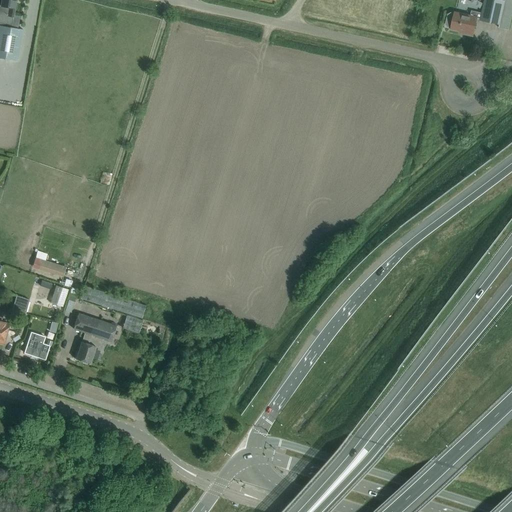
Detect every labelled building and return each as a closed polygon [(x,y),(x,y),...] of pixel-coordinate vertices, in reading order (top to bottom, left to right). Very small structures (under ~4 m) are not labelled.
[(23,30),(16,28),(18,17),(13,16),(16,0),(14,0),(1,0),(1,6),(0,5),(0,58),(17,61),(23,30)] [(511,14),(511,0),(484,0),(482,13),(478,12),(476,18),(480,19),(480,20),(500,24),(499,28),(509,30),(511,14)] [(472,36),(476,18),(478,12),(471,10),(470,15),(455,12),(454,13),(450,13),(448,14),(445,24),(447,26),(451,27),(451,29),(465,32),(464,34),(472,36)] [(66,267),(42,260),(39,270),(63,277),(66,267)] [(54,305),(66,309),(72,291),(59,288),(54,305)] [(88,289),(84,301),(144,319),(147,307),(88,289)] [(29,300),(16,295),(13,306),(19,308),(18,311),(25,313),(29,300)] [(85,332),(76,359),(90,364),(95,346),(88,344),(92,335),(111,341),(116,326),(78,313),(73,329),(85,332)] [(126,315),(122,328),(139,334),(143,321),(126,315)] [(0,342),(3,343),(8,323),(0,321),(0,342)] [(51,322),(49,331),(55,333),(58,323),(51,322)] [(31,332),(24,353),(45,360),(49,346),(43,343),(45,337),(31,332)]
